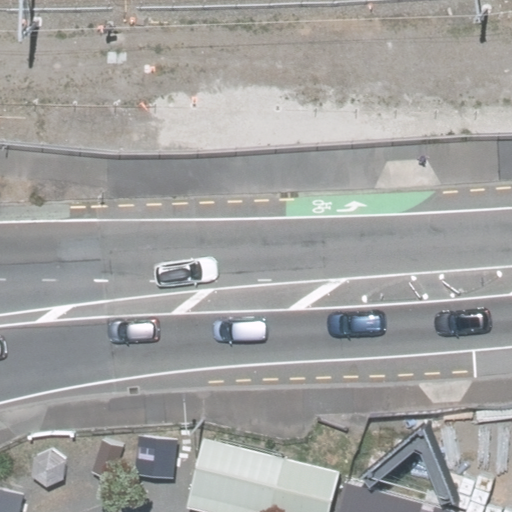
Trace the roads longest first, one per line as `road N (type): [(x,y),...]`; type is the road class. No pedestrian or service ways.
road 1 (secondary): [(511,312),(0,358)]
road 2 (secondary): [(89,274),(345,244),(511,237)]
